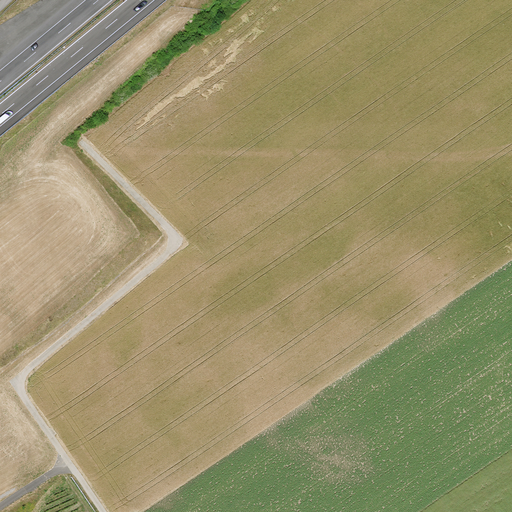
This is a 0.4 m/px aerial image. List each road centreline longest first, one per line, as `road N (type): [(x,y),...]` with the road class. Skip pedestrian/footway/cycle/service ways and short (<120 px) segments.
road 1 (motorway): [(0,116),(141,0)]
road 2 (motorway): [(98,0),(0,80)]
